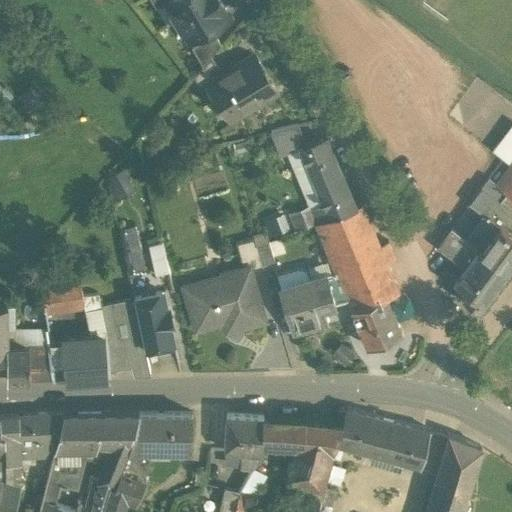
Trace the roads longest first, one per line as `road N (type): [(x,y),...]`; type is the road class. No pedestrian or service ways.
road 1 (secondary): [(0,396),(420,399)]
road 2 (residential): [(454,353),(268,0)]
